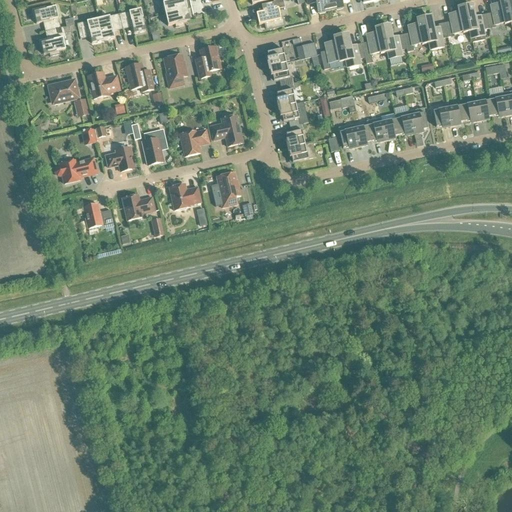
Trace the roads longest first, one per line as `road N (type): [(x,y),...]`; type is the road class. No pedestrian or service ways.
road 1 (primary): [(357,236),(0,320)]
road 2 (residential): [(239,28),(31,77),(9,0)]
road 3 (residential): [(271,152),(278,174),(300,181),(511,135)]
road 4 (residential): [(437,0),(247,45)]
road 5 (residential): [(271,152),(105,190)]
road 6 (primary): [(511,210),(464,210),(357,236)]
road 7 (primary): [(357,236),(440,227),(511,231)]
